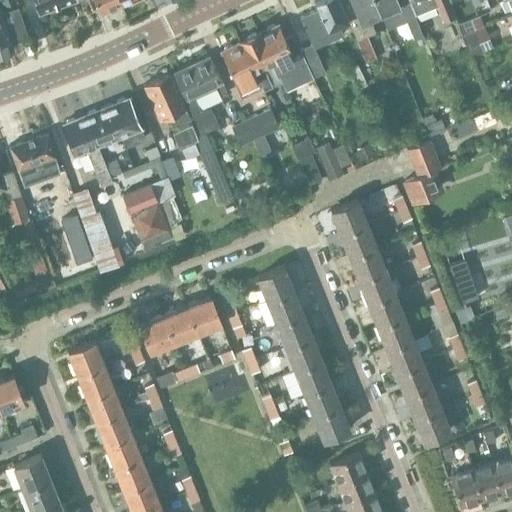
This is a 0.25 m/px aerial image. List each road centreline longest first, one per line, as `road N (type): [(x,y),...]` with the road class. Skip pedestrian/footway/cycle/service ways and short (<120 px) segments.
road 1 (residential): [(416,511),(306,235),(287,234),(26,339)]
road 2 (tertiary): [(0,94),(165,34),(220,0)]
road 3 (residential): [(26,339),(94,511)]
